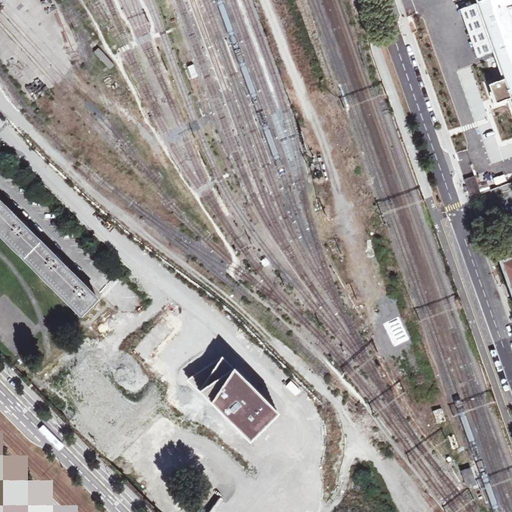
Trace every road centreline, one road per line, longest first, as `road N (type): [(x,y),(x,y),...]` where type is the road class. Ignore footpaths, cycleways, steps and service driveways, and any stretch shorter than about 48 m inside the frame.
road 1 (track): [(0,96),(71,172),(236,306),(328,395),(406,511)]
road 2 (track): [(264,0),(327,156),(360,279)]
road 3 (residential): [(384,0),(460,221)]
road 4 (track): [(65,66),(133,118),(177,180),(195,192)]
road 5 (secondary): [(121,511),(0,391)]
road 6 (residential): [(460,221),(511,363)]
